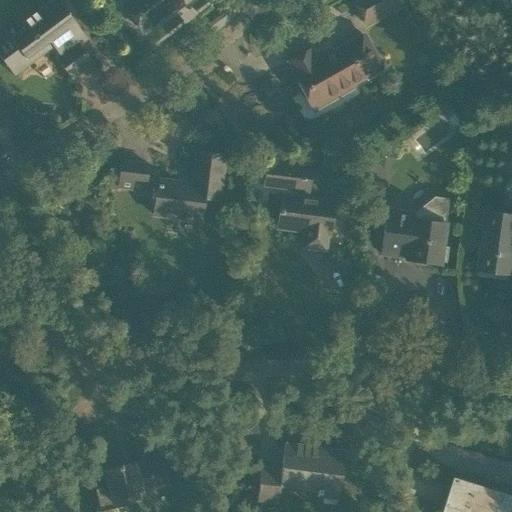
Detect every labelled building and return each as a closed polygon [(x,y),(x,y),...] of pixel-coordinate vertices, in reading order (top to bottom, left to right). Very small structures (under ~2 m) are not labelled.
[(49,42),(53,47),(60,56),(56,59),(71,79),(92,63),(70,32),(77,27),(56,0),(50,0),(22,22),(24,26),(11,36),(2,25),(0,26),(0,58),(1,60),(14,76),(30,63),(26,58),(49,42)] [(132,0),(124,7),(143,32),(184,0),(132,0)] [(403,0),(351,0),(366,26),(405,4),(403,0)] [(294,75),(303,92),(313,109),(383,70),(373,53),(363,35),(330,54),(331,56),(326,59),(325,57),(316,62),(310,51),(289,62),(295,74),(294,75)] [(90,75),(97,83),(87,90),(100,107),(122,90),(103,65),(90,75)] [(441,72),(419,85),(428,100),(450,88),(441,72)] [(386,144),(372,155),(382,169),(396,158),(386,144)] [(157,180),(155,199),(154,199),(152,217),(201,223),(204,199),(218,201),(224,156),(196,152),(192,184),(157,180)] [(266,160),(262,188),(309,195),(313,166),(266,160)] [(144,192),(145,185),(147,165),(121,161),(119,181),(118,189),(144,192)] [(279,209),(277,228),(305,231),(303,247),(324,250),(326,234),(328,234),(333,203),(291,197),(290,210),(279,209)] [(390,211),(386,211),(380,254),(406,257),(405,261),(439,265),(440,261),(444,261),(446,249),(441,248),(448,199),(434,197),(411,214),(407,214),(408,212),(390,210),(390,211)] [(480,263),(479,270),(487,271),(486,277),(493,278),(493,276),(507,278),(507,274),(511,274),(511,214),(487,211),(480,262),(478,261),(478,263),(480,263)] [(343,450),(284,443),(281,469),(261,466),(256,502),(277,504),(280,483),(317,487),(316,497),(337,500),(343,450)] [(108,487),(95,490),(100,511),(115,508),(113,503),(142,496),(141,491),(167,484),(162,461),(135,468),(134,463),(131,464),(132,469),(124,472),(123,466),(104,471),(108,487)] [(511,511),(511,494),(456,477),(444,511),(511,511)]
